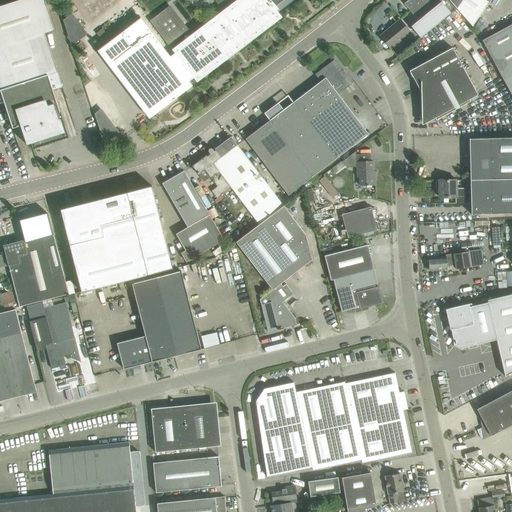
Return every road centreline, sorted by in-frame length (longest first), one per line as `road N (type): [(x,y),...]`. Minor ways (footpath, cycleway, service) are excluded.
road 1 (unclassified): [(0,195),(167,147),(337,21)]
road 2 (secondary): [(411,323),(399,117),(391,90),(337,21)]
road 3 (unclassified): [(0,427),(228,369)]
road 4 (secondary): [(450,511),(411,323)]
road 5 (unclassified): [(228,369),(411,323)]
road 6 (unclassified): [(249,511),(228,369)]
